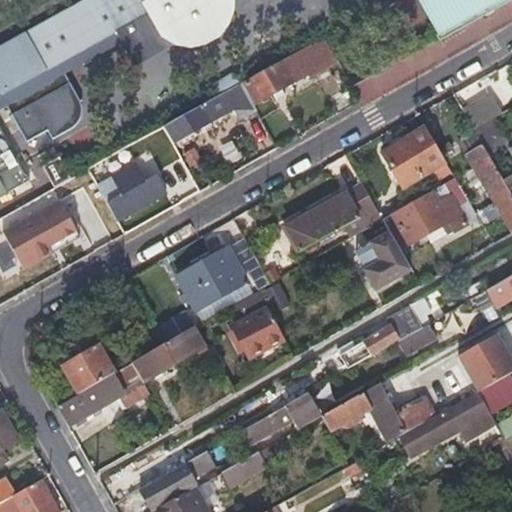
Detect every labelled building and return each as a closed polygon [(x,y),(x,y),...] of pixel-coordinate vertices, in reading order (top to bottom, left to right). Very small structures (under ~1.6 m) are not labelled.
[(84,0),(0,47),(0,198),(28,183),(17,165),(0,133),(0,96),(2,96),(8,104),(4,107),(25,144),(45,132),(51,141),(65,134),(76,125),(79,121),(80,117),(81,110),(79,104),(75,98),(72,100),(59,78),(121,43),(134,66),(173,45),(190,48),(205,45),(221,36),(230,25),(234,10),(252,0),(84,0)] [(417,0),(438,38),(506,0),(417,0)] [(308,77),(335,62),(323,40),(244,85),(254,104),(294,83),(292,79),(306,72),(308,77)] [(240,84),(235,75),(215,86),(220,95),(240,84)] [(375,76),(355,83),(362,102),(382,95),(375,76)] [(238,122),(255,112),(240,85),(162,128),(171,144),(233,111),(238,122)] [(462,108),(474,130),(500,114),(487,93),(462,108)] [(491,120),(477,130),(487,144),(501,134),(491,120)] [(167,166),(179,159),(171,144),(162,128),(125,148),(131,161),(157,147),(167,166)] [(444,162),(424,128),(380,152),(401,187),(444,162)] [(448,143),(442,147),(446,152),(452,149),(448,143)] [(511,199),(501,181),(480,145),(463,155),(509,234),(511,232),(511,199)] [(52,189),(69,179),(57,157),(40,167),(52,189)] [(144,160),(135,165),(144,182),(155,177),(144,160)] [(144,182),(135,165),(110,178),(120,196),(107,203),(116,222),(164,195),(155,177),(144,182)] [(0,218),(0,250),(92,198),(80,173),(69,179),(52,189),(27,203),(0,218)] [(511,190),(506,179),(501,181),(511,199),(511,190)] [(380,219),(361,186),(285,228),(298,252),(357,218),(363,228),(380,219)] [(453,231),(465,226),(448,196),(437,202),(431,192),(391,215),(407,244),(423,235),(427,241),(434,236),(432,230),(448,222),(453,231)] [(363,228),(361,229),(379,261),(364,270),(374,288),(407,269),(388,236),(389,235),(380,219),(363,228)] [(195,313),(245,283),(226,249),(176,277),(195,313)] [(11,250),(0,254),(0,269),(4,278),(20,272),(11,250)] [(511,276),(486,292),(494,306),(511,296),(511,276)] [(283,340),(266,309),(231,328),(247,359),(283,340)] [(421,329),(413,314),(355,347),(348,352),(355,366),(382,351),(388,348),(397,342),(415,332),(421,329)] [(159,347),(146,326),(132,333),(145,355),(159,347)] [(159,347),(145,355),(130,363),(141,384),(191,354),(195,362),(201,358),(206,364),(211,361),(192,327),(159,347)] [(421,345),(415,332),(397,342),(405,355),(421,345)] [(60,353),(67,364),(95,348),(88,337),(80,335),(62,345),(60,353)] [(456,356),(476,392),(511,372),(511,362),(496,335),(456,356)] [(348,352),(355,347),(353,341),(345,346),(348,352)] [(60,369),(75,395),(112,374),(96,347),(95,348),(67,364),(60,369)] [(130,363),(112,374),(121,392),(113,396),(122,410),(148,395),(141,384),(130,363)] [(388,442),(398,436),(412,428),(434,416),(421,396),(395,410),(379,382),(320,416),(329,433),(370,410),(388,442)] [(105,405),(94,387),(58,408),(69,426),(105,405)] [(313,390),(237,434),(245,447),(320,404),(313,390)] [(495,425),(491,417),(476,392),(452,406),(434,416),(412,428),(398,436),(410,456),(457,430),(465,443),(495,425)] [(0,467),(7,463),(0,452),(0,451),(18,441),(1,410),(0,410),(0,467)] [(507,437),(511,434),(511,418),(500,425),(507,437)] [(250,455),(220,472),(228,486),(264,465),(257,451),(250,455)] [(203,453),(125,498),(133,511),(138,511),(170,494),(170,490),(210,467),(203,453)] [(347,476),(362,467),(358,459),(347,465),(343,467),(347,476)] [(0,503),(9,498),(13,496),(5,480),(0,482),(0,503)] [(56,511),(39,480),(13,496),(9,498),(17,511),(56,511)] [(209,511),(195,487),(152,511),(209,511)]
